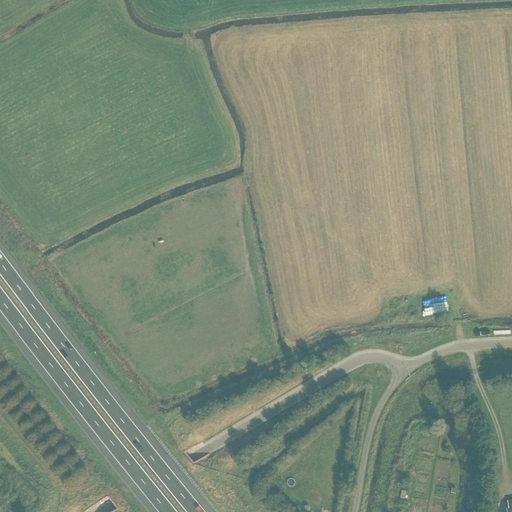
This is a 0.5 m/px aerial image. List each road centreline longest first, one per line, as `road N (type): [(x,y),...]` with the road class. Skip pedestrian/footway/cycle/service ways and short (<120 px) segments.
road 1 (unclassified): [(100,511),(353,362),(373,356),(407,366)]
road 2 (motorway): [(196,511),(0,258)]
road 3 (motorway): [(0,312),(165,511)]
road 4 (unclassified): [(354,511),(370,430),(407,366)]
